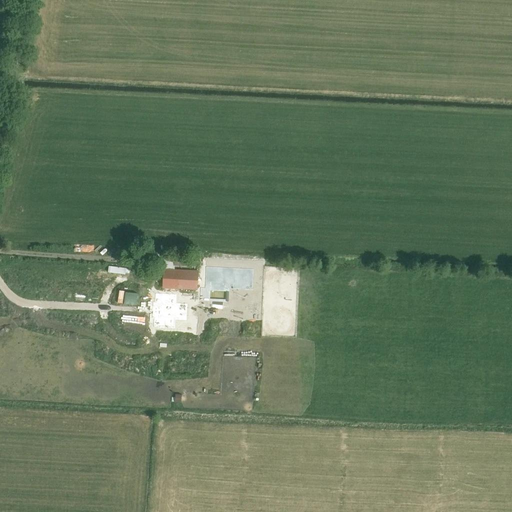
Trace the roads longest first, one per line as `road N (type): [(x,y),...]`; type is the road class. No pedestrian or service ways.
road 1 (track): [(0,250),(151,261)]
road 2 (unclassified): [(0,124),(19,0)]
